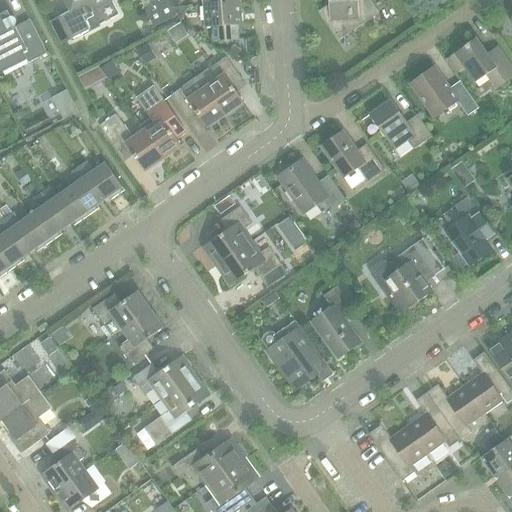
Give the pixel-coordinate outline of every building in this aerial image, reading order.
[(64,0),(70,11),(51,21),(62,42),(69,38),(70,40),(90,29),(86,20),(94,16),(92,11),(113,0),(147,0),(149,5),(144,8),(154,27),(176,15),(172,7),(168,0),(64,0)] [(339,40),(379,13),(369,0),(327,0),(328,5),(319,11),(339,40)] [(241,2),(202,5),(204,27),(212,27),(213,41),(238,39),(237,25),(243,25),(241,2)] [(12,16),(10,17),(7,11),(0,14),(0,66),(4,75),(47,53),(29,19),(15,27),(14,25),(15,24),(16,23),(16,22),(16,21),(16,20),(16,19),(15,18),(13,17),(12,16)] [(476,38),(465,45),(465,46),(446,59),(456,73),(464,67),(475,82),(486,74),(496,88),(511,77),(511,68),(499,51),(489,58),(476,38)] [(146,44),(135,51),(142,64),(153,57),(146,44)] [(232,45),(228,53),(235,57),(239,49),(232,45)] [(198,76),(205,86),(225,115),(244,102),(232,86),(242,79),(226,57),(198,76)] [(111,60),(101,67),(108,78),(119,71),(111,60)] [(78,76),(85,89),(106,79),(99,66),(78,76)] [(467,115),(478,108),(459,81),(450,88),(434,67),(410,84),(434,117),(457,101),(467,115)] [(225,115),(205,86),(198,76),(170,95),(186,118),(196,112),(207,128),(225,115)] [(33,89),(19,94),(23,105),(37,99),(33,89)] [(78,112),(67,90),(53,98),(64,119),(78,112)] [(139,126),(143,130),(163,159),(181,146),(170,130),(180,123),(157,90),(139,102),(150,118),(139,126)] [(435,141),(432,136),(417,115),(406,122),(391,100),(369,115),(393,150),(408,139),(414,149),(427,140),(428,142),(434,142),(435,141)] [(163,159),(143,130),(133,137),(116,114),(99,126),(124,162),(133,155),(145,171),(163,159)] [(367,183),(385,170),(366,144),(356,151),(343,131),(321,146),(343,178),(357,168),(367,183)] [(332,209),(345,200),(328,175),(318,182),(302,160),(277,177),(303,213),(325,199),(332,209)] [(78,166),(102,200),(109,196),(111,200),(124,190),(105,163),(93,171),(86,161),(78,166)] [(461,162),(449,169),(457,181),(468,173),(461,162)] [(97,204),(102,200),(78,166),(71,172),(78,182),(67,189),(86,217),(99,208),(97,204)] [(23,170),(15,175),(24,187),(32,182),(23,170)] [(411,174),(400,182),(407,192),(418,184),(411,174)] [(86,217),(67,189),(56,197),(49,187),(41,193),(65,227),(71,222),(74,226),(86,217)] [(59,231),(65,227),(41,193),(34,198),(41,208),(30,215),(49,243),(62,234),(59,231)] [(229,196),(215,207),(221,215),(235,203),(229,196)] [(469,265),(492,249),(476,227),(486,220),(469,196),(454,206),(463,219),(445,232),(469,265)] [(216,266),(252,241),(243,229),(252,223),(240,206),(220,220),(227,230),(202,247),(216,266)] [(49,243),(30,215),(19,223),(12,213),(4,219),(28,253),(34,248),(36,252),(49,243)] [(288,216),(277,223),(284,233),(295,226),(288,216)] [(22,257),(28,253),(4,219),(0,221),(0,229),(3,234),(0,236),(0,252),(12,269),(24,260),(22,257)] [(358,219),(348,225),(352,233),(362,227),(358,219)] [(445,267),(424,237),(423,238),(389,262),(385,261),(381,262),(373,268),(371,271),(371,275),(399,314),(417,301),(418,302),(432,292),(421,276),(431,269),(435,275),(445,267)] [(252,241),(216,266),(229,285),(254,268),(267,288),(287,274),(269,247),(260,253),(252,241)] [(0,277),(12,269),(0,252),(0,277)] [(355,298),(344,281),(336,286),(348,303),(355,298)] [(331,307),(310,321),(337,359),(361,342),(344,318),(354,311),(348,303),(336,286),(323,296),(331,307)] [(109,338),(122,329),(150,309),(137,291),(121,302),(114,293),(92,309),(104,326),(101,328),(109,338)] [(274,293),(261,302),(266,308),(278,299),(274,293)] [(150,309),(122,329),(129,340),(118,347),(131,364),(154,348),(147,339),(163,327),(150,309)] [(295,389),(318,373),(307,358),(317,351),(295,320),(275,334),(272,332),(267,332),(263,335),(261,340),(263,343),(267,350),(265,352),(273,362),(275,361),(295,389)] [(61,328),(51,336),(58,346),(69,339),(61,328)] [(509,380),(511,377),(511,345),(505,336),(487,349),(509,380)] [(49,338),(40,345),(48,356),(57,350),(49,338)] [(464,386),(484,413),(501,401),(506,407),(511,402),(511,391),(484,352),(472,360),(482,373),(464,386)] [(161,399),(196,374),(183,356),(159,373),(152,363),(132,377),(144,394),(153,388),(161,399)] [(0,418),(1,420),(40,392),(28,376),(15,385),(4,370),(0,372),(0,418)] [(156,445),(172,434),(192,420),(185,410),(209,393),(196,374),(161,399),(169,410),(144,428),(156,445)] [(121,382),(112,388),(117,396),(126,390),(121,382)] [(484,413),(464,386),(447,398),(438,384),(427,392),(460,440),(471,432),(467,425),(484,413)] [(40,392),(1,420),(24,452),(49,433),(38,418),(52,408),(40,392)] [(449,448),(460,440),(427,392),(415,400),(425,414),(408,426),(427,453),(444,441),(449,448)] [(89,399),(84,403),(88,409),(94,405),(89,399)] [(98,405),(89,412),(96,422),(106,415),(98,405)] [(427,453),(408,426),(390,438),(381,425),(369,433),(402,480),(414,472),(410,466),(427,453)] [(71,439),(66,443),(59,433),(49,441),(55,450),(52,453),(59,462),(41,475),(54,493),(85,470),(78,461),(84,457),(71,439)] [(494,476),(511,463),(511,434),(507,438),(481,457),(494,476)] [(206,485),(245,457),(231,438),(203,458),(196,449),(172,466),(179,476),(184,473),(189,480),(198,473),(206,485)] [(125,441),(115,449),(122,459),(133,452),(125,441)] [(235,511),(248,503),(239,490),(258,476),(245,457),(206,485),(214,497),(205,503),(211,511),(235,511)] [(511,491),(511,463),(494,476),(507,494),(511,491)] [(85,470),(54,493),(66,511),(85,498),(91,508),(111,494),(103,483),(97,487),(85,470)] [(264,511),(273,506),(266,496),(246,510),(247,511),(264,511)] [(168,500),(154,510),(155,511),(175,511),(173,508),(168,500)]
